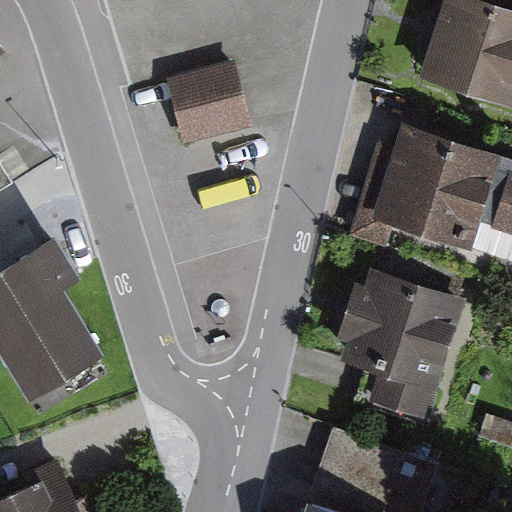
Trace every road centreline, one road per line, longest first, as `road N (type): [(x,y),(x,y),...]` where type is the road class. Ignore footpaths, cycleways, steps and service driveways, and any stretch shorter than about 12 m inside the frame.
road 1 (residential): [(46,0),(154,343),(176,378),(202,394),(247,404)]
road 2 (residential): [(247,404),(293,250),(349,0)]
